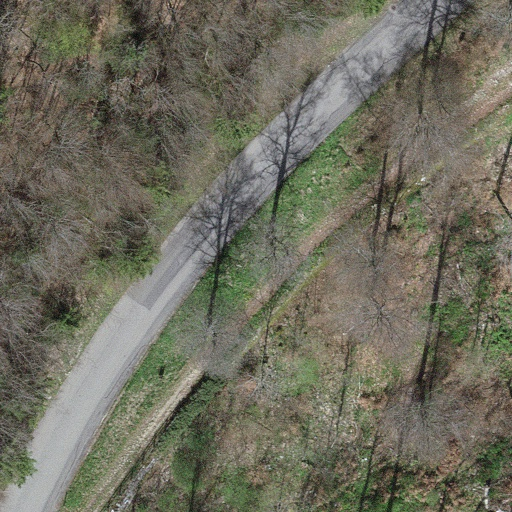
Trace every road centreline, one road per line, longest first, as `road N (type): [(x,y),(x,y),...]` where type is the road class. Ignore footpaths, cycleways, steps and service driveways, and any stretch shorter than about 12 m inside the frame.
road 1 (unclassified): [(441,0),(232,195),(88,388),(23,511)]
road 2 (track): [(511,53),(344,209),(128,444),(53,511)]
